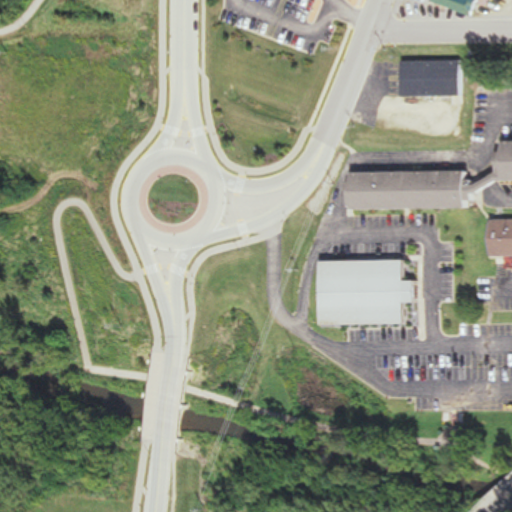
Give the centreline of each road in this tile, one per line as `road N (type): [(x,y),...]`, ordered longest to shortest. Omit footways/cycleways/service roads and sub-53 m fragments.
road 1 (tertiary): [(137,204),(157,236),(184,242),(216,226),(225,191),(209,164),(169,155),(147,169),(137,204)]
road 2 (tertiary): [(207,234),(297,205),(318,177),(326,148)]
road 3 (tertiary): [(326,148),(378,0)]
road 4 (residential): [(371,23),(404,33),(511,33)]
